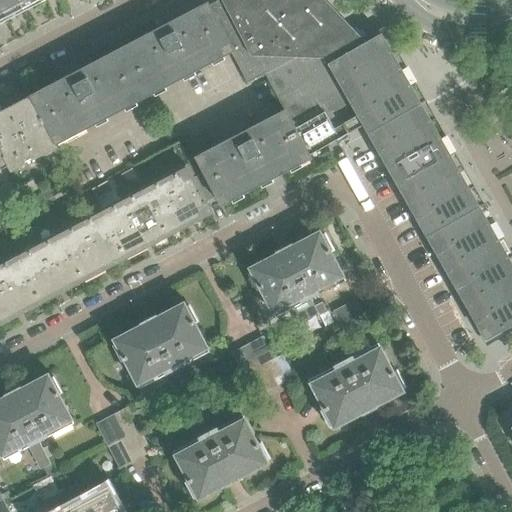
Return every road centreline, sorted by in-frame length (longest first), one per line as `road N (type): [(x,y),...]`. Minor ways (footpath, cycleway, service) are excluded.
road 1 (residential): [(0,365),(356,182),(467,399)]
road 2 (residential): [(467,399),(251,511)]
road 3 (residential): [(146,0),(0,75)]
